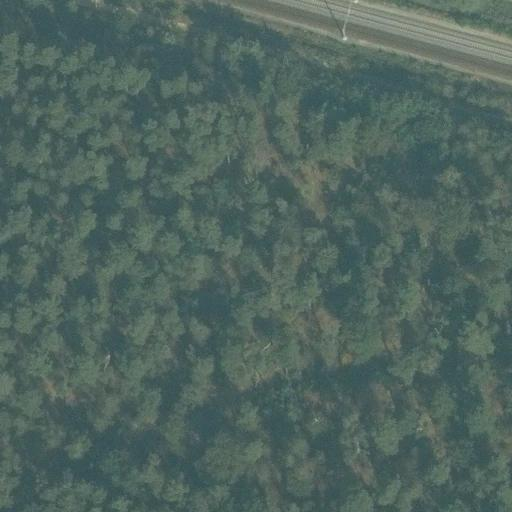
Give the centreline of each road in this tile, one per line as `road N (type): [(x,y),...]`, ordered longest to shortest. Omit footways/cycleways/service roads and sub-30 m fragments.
road 1 (track): [(97,0),(511,110)]
road 2 (track): [(255,511),(129,489),(0,438)]
